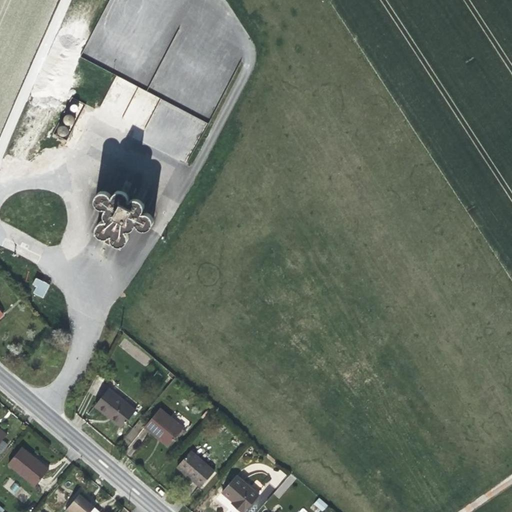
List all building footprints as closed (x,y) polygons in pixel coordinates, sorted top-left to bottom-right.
[(143,130),(159,97),(115,76),(99,111),(115,118),(112,126),(127,133),(131,124),(143,130)] [(78,101),(77,100),(76,99),(74,99),(73,99),(72,100),(71,100),(70,102),(70,103),(70,104),(70,105),(71,106),(72,107),(74,107),(75,107),(76,106),(77,106),(78,104),(78,103),(78,101)] [(73,111),(71,110),(70,109),(68,109),(66,109),(64,110),(63,111),(62,113),(62,115),(63,117),(64,119),(65,120),(67,120),(69,120),(71,120),(72,118),(73,117),(74,115),(74,113),(73,111)] [(67,121),(66,120),(64,119),(62,119),(60,119),(59,120),(57,122),(57,123),(57,125),(57,127),(58,129),(60,130),(62,131),(63,130),(65,130),(67,129),(68,127),(68,125),(68,123),(67,121)] [(129,201),(128,203),(129,202),(129,200),(129,198),(128,195),(128,194),(127,193),(124,191),(123,191),(122,191),(119,191),(117,191),(115,192),(113,194),(112,197),(112,199),(111,196),(109,194),(108,192),(105,191),(104,191),(101,191),(99,192),(97,194),(96,196),(95,198),(95,200),(96,202),(97,205),(100,207),(102,207),(103,207),(107,207),(105,209),(105,211),(104,214),(105,217),(107,220),(103,220),(102,220),(100,222),(98,223),(97,224),(96,227),(96,229),(97,231),(98,234),(99,235),(102,236),(106,237),(103,242),(110,246),(112,240),(113,242),(115,243),(119,245),(122,245),(123,244),(125,243),(127,241),(128,239),(129,236),(128,234),(127,232),(130,231),(133,229),(135,227),(136,224),(137,226),(140,228),(142,229),(144,229),(147,229),(150,228),(152,226),(153,224),(153,221),(153,218),(152,215),(149,213),(147,212),(145,211),(143,211),(144,208),(144,206),(144,203),(142,201),(141,200),(140,199),(138,198),(136,198),(135,198),(132,199),(131,200),(129,201)] [(43,298),(50,284),(36,278),(32,284),(37,286),(33,293),(43,298)] [(136,410),(108,388),(96,404),(110,416),(113,418),(112,419),(122,427),(136,410)] [(168,447),(183,430),(160,409),(145,426),(158,438),(168,447)] [(35,486),(49,469),(35,458),(21,447),(8,463),(35,486)] [(201,487),(214,471),(190,451),(177,467),(195,483),(201,487)] [(291,474),(273,493),(278,498),(296,479),(291,474)] [(244,511),(259,495),(236,475),(222,492),(233,502),(236,504),(234,506),(241,511),(244,511)] [(13,494),(19,488),(10,480),(4,486),(13,494)] [(267,497),(274,489),(269,484),(261,493),(267,497)] [(90,511),(95,507),(91,503),(87,501),(89,499),(81,492),(65,511),(66,511),(90,511)] [(323,511),(328,504),(318,498),(313,505),(323,511)]
